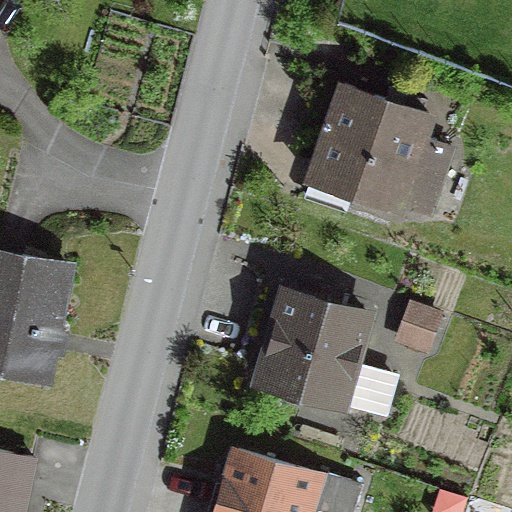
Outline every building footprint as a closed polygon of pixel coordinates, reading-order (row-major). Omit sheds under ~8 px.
[(384,87),(380,99),(339,84),(310,167),(350,181),(346,193),(390,209),(424,114),(397,105),(402,93),(384,87)] [(0,371),(38,379),(62,264),(0,251),(0,371)] [(374,413),(382,409),(390,380),(386,373),(348,362),(362,313),(331,304),(335,290),(317,285),(313,299),(280,289),(254,379),(374,413)] [(282,463),(289,443),(242,429),(235,449),(234,449),(214,511),(309,511),(311,507),(328,511),(346,511),(355,485),(282,463)] [(20,497),(29,458),(0,451),(0,505),(3,493),(20,497)]
